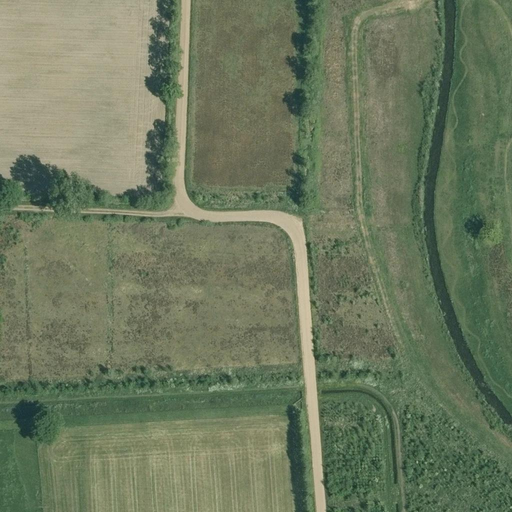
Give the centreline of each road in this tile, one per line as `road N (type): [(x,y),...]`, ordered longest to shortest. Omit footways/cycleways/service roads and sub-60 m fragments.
road 1 (track): [(308,370),(293,222),(175,214)]
road 2 (track): [(185,0),(175,214)]
road 3 (track): [(175,214),(0,208)]
road 4 (track): [(318,511),(308,370)]
